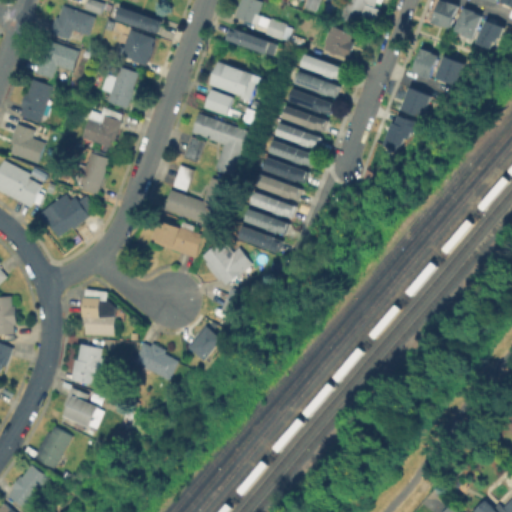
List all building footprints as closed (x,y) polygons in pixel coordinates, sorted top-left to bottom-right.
[(102,0),(105,1),(101,12),(86,6),(88,0),(102,0)] [(264,0),(259,13),(272,18),(272,16),(289,22),(288,24),(294,26),(290,39),(284,37),(283,40),(266,33),(268,27),(236,15),(239,5),(237,4),(238,1),(241,2),(241,0),(264,0)] [(306,4),(307,0),(319,0),(317,8),(306,4)] [(376,0),(374,7),(366,4),(360,22),(342,16),(348,0),(376,0)] [(435,20),(442,0),(460,5),(453,25),(435,20)] [(64,4),(97,15),(90,34),(73,28),(70,38),(51,31),(57,15),(60,16),(64,4)] [(163,19),(158,32),(116,17),(121,4),(163,19)] [(460,28),(467,8),(486,14),(480,34),(460,28)] [(493,20),(511,27),(508,36),(506,35),(504,40),(502,39),(499,46),(485,41),(493,20)] [(334,24),(355,32),(352,39),(356,41),(350,57),(325,47),(327,41),(326,41),(330,29),(332,29),(334,24)] [(227,36),(231,25),(278,42),(274,53),(227,36)] [(153,44),(154,44),(147,64),(133,59),(134,57),(120,52),(123,44),(125,45),(132,28),(156,37),(153,44)] [(307,38),(303,48),(290,43),(295,33),(307,38)] [(81,50),(74,69),(59,64),(54,76),(36,70),(45,45),(51,40),(81,50)] [(416,68),(423,48),(444,55),(437,75),(416,68)] [(303,63),(307,52),(345,66),(341,77),(303,63)] [(471,62),(463,84),(443,76),(451,54),(471,62)] [(260,76),(258,83),(257,82),(250,99),(242,97),(243,94),(211,82),(220,59),(254,72),(254,73),(260,76)] [(140,71),(134,86),(135,87),(128,107),(109,100),(112,91),(102,88),(107,72),(117,76),(121,64),(140,71)] [(296,81),(300,70),(339,83),(335,93),(296,81)] [(47,103),(41,121),(21,113),(22,104),(28,92),(34,77),(54,84),(47,103)] [(290,97),(294,85),(334,100),(330,112),(290,97)] [(430,95),(422,116),(400,108),(408,87),(430,95)] [(205,105),(211,88),(233,96),(227,113),(205,105)] [(284,115),(288,104),(328,119),(324,129),(284,115)] [(104,106),(123,112),(121,119),(123,119),(116,140),(112,138),(110,145),(83,136),(92,109),(102,112),(104,106)] [(244,117),(250,106),(264,112),(258,124),(244,117)] [(248,129),(232,174),(213,167),(222,142),(190,130),(197,111),(248,129)] [(386,143),(397,112),(419,120),(408,151),(386,143)] [(278,132),(282,121),(319,134),(315,145),(278,132)] [(47,141),(39,161),(12,151),(15,142),(11,141),(18,122),(37,129),(34,136),(47,141)] [(203,139),(196,160),(182,155),(189,134),(203,139)] [(272,149),(275,139),(314,153),(311,163),(272,149)] [(111,157),(99,192),(80,186),(82,182),(75,179),(80,162),(87,165),(92,151),(111,157)] [(265,166),(269,157),(308,170),(304,180),(265,166)] [(0,168),(3,163),(22,173),(25,167),(44,178),(42,183),(43,183),(32,205),(0,188),(0,168)] [(193,168),(185,189),(172,184),(180,163),(193,168)] [(259,183),(263,172),(303,186),(298,198),(259,183)] [(163,207),(170,188),(201,199),(210,175),(229,182),(214,225),(163,207)] [(253,200),(257,191),(298,205),(294,215),(253,200)] [(67,192),(72,199),(77,195),(91,214),(74,227),(60,235),(47,220),(40,212),(67,192)] [(247,218),(249,209),(291,222),(288,231),(247,218)] [(161,218),(182,225),(184,220),(196,224),(195,229),(205,233),(197,256),(155,241),(156,237),(155,237),(161,218)] [(240,236),(244,225),(284,239),(280,250),(240,236)] [(225,237),(235,250),(241,245),(255,262),(242,273),(241,271),(227,282),(223,277),(221,278),(207,261),(208,260),(204,254),(225,237)] [(0,259),(2,262),(0,263),(0,265),(8,275),(0,282),(0,259)] [(222,307),(234,313),(244,292),(232,286),(222,307)] [(109,289),(109,298),(117,306),(115,334),(86,332),(87,324),(82,324),(84,296),(86,296),(87,287),(109,289)] [(0,294),(12,294),(14,304),(17,304),(18,323),(15,323),(16,331),(0,332),(0,294)] [(193,346),(210,325),(227,339),(210,359),(193,346)] [(0,340),(15,346),(7,365),(3,363),(0,372),(0,340)] [(145,340),(152,344),(154,341),(168,348),(167,351),(182,359),(172,379),(135,360),(145,340)] [(101,356),(110,358),(103,385),(72,378),(76,358),(78,358),(82,342),(103,347),(101,356)] [(100,405),(91,425),(64,413),(68,405),(64,403),(72,385),(90,393),(87,399),(100,405)] [(137,408),(134,417),(124,414),(128,404),(137,408)] [(73,435),(56,467),(37,457),(38,450),(46,435),(52,431),(55,425),(73,435)] [(46,490),(32,510),(10,494),(13,485),(23,476),(33,463),(46,473),(46,480),(44,483),(46,490)] [(511,511),(477,511),(475,509),(487,498),(495,506),(500,501),(504,505),(511,498),(511,511)] [(0,511),(0,507),(6,501),(17,511),(0,511)] [(439,511),(457,511),(448,503),(439,511)]
